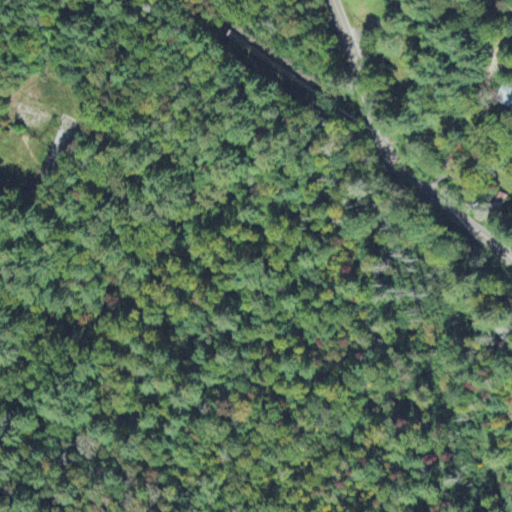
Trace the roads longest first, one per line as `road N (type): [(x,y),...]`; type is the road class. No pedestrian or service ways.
road 1 (residential): [(511,261),(388,156),(331,0)]
road 2 (residential): [(347,41),(415,0),(460,4),(493,60),(511,68)]
